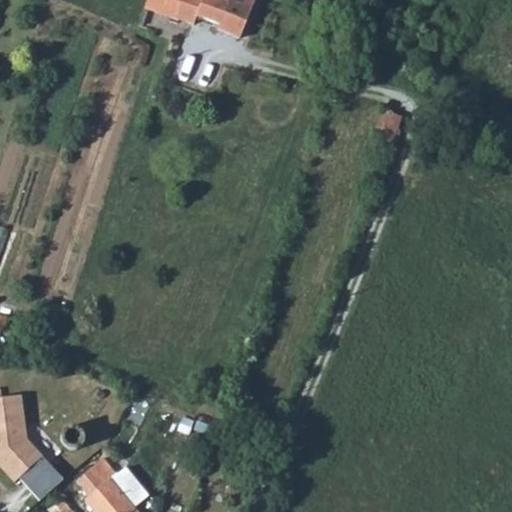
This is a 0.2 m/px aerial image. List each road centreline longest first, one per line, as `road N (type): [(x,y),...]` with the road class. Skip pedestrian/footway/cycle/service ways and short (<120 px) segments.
road 1 (track): [(259,511),(392,190),(417,106)]
road 2 (track): [(211,53),(511,132)]
